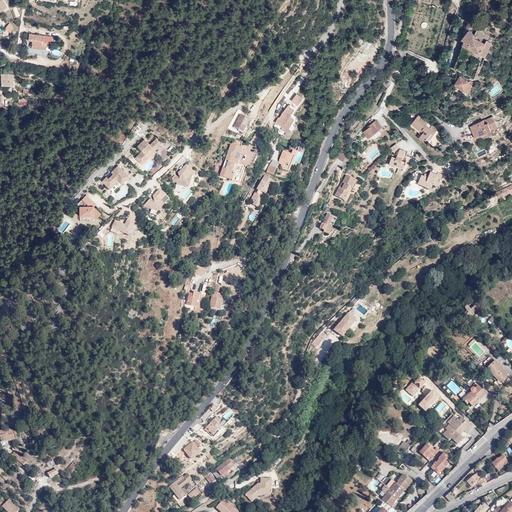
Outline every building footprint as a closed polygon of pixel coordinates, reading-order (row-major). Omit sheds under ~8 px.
[(474,38),(475,35),(469,31),(463,39),(466,41),(464,45),(486,57),(490,49),(489,49),(492,43),(487,40),(485,44),(475,39),(474,38)] [(44,36),(29,34),(28,41),(32,41),(31,48),(46,50),(47,43),(43,42),(44,36)] [(470,82),(458,74),(456,77),(459,79),(456,85),(469,92),(473,85),(471,83),(470,83),(470,82)] [(297,94),(292,101),(298,106),(303,99),(297,94)] [(278,118),(275,123),(282,128),(281,130),(287,133),(294,120),(289,117),(294,111),(288,106),(282,114),(280,118),(278,118)] [(242,136),(247,126),(250,120),(241,115),(234,128),(239,130),(237,133),(242,136)] [(424,132),(421,135),(427,140),(432,133),(434,135),(438,131),(432,126),(431,128),(427,125),(428,123),(419,115),(413,123),(422,131),(423,130),(425,131),(424,132)] [(473,125),(479,137),(491,130),(498,126),(493,117),(486,120),(486,121),(484,122),(483,120),(473,125)] [(370,127),(368,129),(364,132),(369,138),(373,136),(379,130),(382,128),(376,121),(369,126),(370,127)] [(476,138),(479,137),(473,125),(470,127),(476,138)] [(379,130),(373,136),(375,139),(381,133),(379,130)] [(437,131),(428,143),(434,147),(440,140),(437,137),(440,133),(437,131)] [(150,156),(155,150),(154,149),(156,147),(160,151),(164,147),(156,140),(150,145),(145,140),(138,147),(142,152),(138,156),(144,161),(148,157),(147,156),(149,155),(150,156)] [(230,170),(233,171),(235,165),(237,165),(239,160),(234,159),(235,154),(240,156),(242,149),(230,145),(225,161),(228,162),(226,168),(223,167),(220,176),(232,180),(234,175),(231,174),(229,173),(230,170)] [(370,162),(380,154),(373,147),(364,155),(370,162)] [(401,149),(399,152),(398,155),(397,156),(397,158),(393,156),(389,164),(404,170),(406,164),(405,164),(401,162),(402,160),(406,151),(401,149)] [(292,155),(289,164),(292,165),(297,151),(293,150),(291,154),(292,155)] [(282,165),(283,165),(281,168),(289,171),(292,165),(289,164),(292,155),(291,154),(287,153),(283,151),(278,162),(279,163),(279,164),(280,164),(281,165),(282,165)] [(337,158),(344,161),(347,155),(341,151),(337,158)] [(144,161),(138,156),(136,159),(141,164),(144,161)] [(181,184),(190,186),(192,176),(195,173),(187,165),(182,170),(184,174),(181,177),(180,176),(175,175),(173,178),(174,181),(178,182),(181,183),(180,184),(181,184)] [(122,178),(125,181),(129,177),(118,166),(112,173),(113,175),(108,179),(107,178),(103,182),(110,189),(118,181),(122,178)] [(427,182),(433,185),(434,183),(439,185),(443,175),(438,172),(437,174),(431,172),(429,175),(426,174),(426,177),(424,176),(421,175),(419,180),(426,183),(427,182)] [(340,187),(337,192),(346,197),(351,188),(352,188),(357,181),(347,175),(342,183),(344,184),(341,187),(340,187)] [(190,186),(181,184),(179,191),(180,191),(181,191),(182,191),(183,191),(184,191),(185,191),(186,191),(186,190),(187,190),(188,190),(189,189),(190,189),(190,188),(191,188),(191,187),(192,187),(192,186),(193,185),(193,184),(194,184),(194,183),(194,182),(195,182),(195,181),(195,180),(195,179),(195,178),(195,177),(192,176),(190,186)] [(255,201),(254,203),(252,205),(257,208),(262,200),(259,198),(262,193),(265,194),(273,181),(265,176),(251,199),(255,201)] [(511,191),(511,185),(496,193),(499,198),(511,191)] [(157,201),(154,200),(151,199),(144,206),(158,212),(169,199),(160,190),(155,196),(158,198),(157,199),(157,201)] [(346,197),(337,192),(335,196),(344,201),(346,197)] [(86,196),(83,200),(88,205),(88,207),(94,207),(96,205),(86,196)] [(88,205),(83,200),(78,205),(80,207),(80,216),(93,216),(96,219),(101,214),(94,207),(88,207),(88,205)] [(320,229),(332,228),(333,225),(330,224),(334,216),(328,213),(325,219),(326,219),(324,224),(323,224),(320,229)] [(174,226),(180,220),(177,217),(171,223),(174,226)] [(129,235),(135,222),(128,219),(125,225),(116,220),(113,227),(129,235)] [(203,276),(205,272),(202,271),(196,268),(194,274),(202,277),(203,276)] [(218,311),(221,300),(218,299),(219,295),(221,288),(214,286),(212,293),(211,293),(207,308),(218,311)] [(190,307),(190,309),(190,310),(194,311),(194,312),(200,313),(203,296),(194,294),(193,296),(188,295),(186,306),(190,307)] [(478,313),(474,309),(466,317),(470,321),(478,313)] [(343,337),(356,320),(348,313),(334,330),(343,337)] [(499,324),(491,316),(488,319),(496,328),(499,324)] [(315,347),(323,337),(319,334),(311,344),(315,347)] [(485,366),(493,359),(491,357),(489,356),(481,363),(483,364),(485,366)] [(506,372),(493,359),(485,366),(500,383),(506,377),(503,374),(506,372)] [(412,380),(404,389),(412,397),(421,388),(412,380)] [(486,394),(478,386),(475,388),(473,387),(470,390),(471,393),(463,400),(467,405),(469,403),(472,407),(486,394)] [(431,389),(417,403),(424,410),(438,396),(431,389)] [(222,402),(215,397),(212,401),(218,406),(222,402)] [(450,425),(457,419),(455,417),(448,423),(450,425)] [(452,427),(447,431),(443,435),(449,441),(452,439),(458,445),(464,438),(462,436),(465,433),(466,433),(472,428),(462,418),(459,421),(457,419),(450,425),(452,427)] [(216,424),(213,420),(212,420),(204,429),(211,436),(220,427),(216,424)] [(15,439),(11,428),(0,431),(0,440),(1,444),(15,439)] [(408,448),(413,443),(409,440),(406,443),(405,442),(400,448),(405,452),(409,449),(408,448)] [(191,459),(201,450),(199,447),(200,446),(196,441),(194,443),(192,441),(182,449),(191,459)] [(430,462),(437,454),(427,445),(419,453),(430,462)] [(183,454),(182,452),(175,458),(178,462),(183,459),(181,456),(183,454)] [(22,467),(25,463),(14,453),(11,456),(22,467)] [(435,462),(432,465),(436,469),(434,471),(437,474),(444,468),(445,468),(450,463),(447,459),(449,458),(444,454),(438,459),(440,460),(436,463),(435,462)] [(508,463),(502,456),(498,459),(497,458),(492,463),(499,471),(508,463)] [(228,459),(215,470),(220,476),(233,465),(228,459)] [(49,479),(58,474),(55,469),(46,474),(49,479)] [(210,485),(215,481),(207,471),(202,475),(210,485)] [(399,481),(397,483),(396,482),(390,489),(391,490),(400,496),(405,489),(405,490),(413,481),(404,474),(404,473),(398,480),(399,481)] [(488,483),(482,476),(481,477),(476,473),(467,481),(473,487),(478,483),(481,486),(488,483)] [(187,493),(196,486),(186,474),(184,476),(183,475),(169,486),(176,494),(173,497),(178,504),(187,497),(187,493)] [(258,483),(246,494),(252,501),(260,494),(265,492),(270,493),(271,479),(261,478),(261,483),(258,483)] [(201,493),(197,488),(188,495),(191,499),(195,496),(197,497),(201,493)] [(390,489),(388,492),(383,498),(394,508),(397,505),(394,503),(400,496),(391,490),(390,489)] [(455,499),(451,492),(446,497),(450,502),(455,499)] [(7,502),(3,506),(9,511),(17,511),(20,509),(10,499),(7,502)] [(236,511),(224,499),(216,508),(220,511),(236,511)] [(472,511),(483,511),(489,506),(482,500),(472,511)] [(511,511),(511,504),(510,503),(502,511),(498,508),(493,511),(511,511)]
